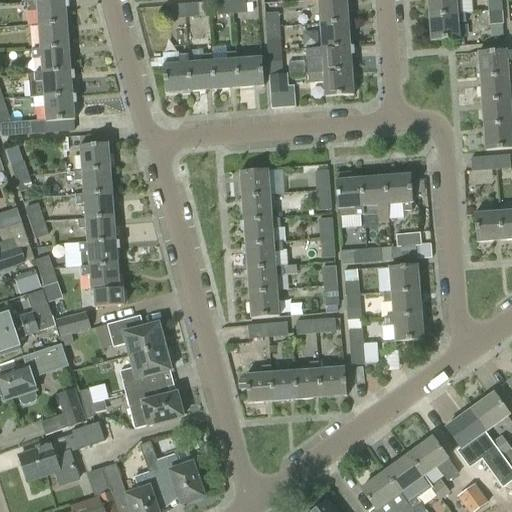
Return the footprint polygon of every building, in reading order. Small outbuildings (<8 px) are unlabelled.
[(245,0),(243,0),(233,1),(235,16),(253,14),(252,5),(246,6),(245,0)] [(342,0),(319,2),(320,26),(349,24),(347,0),(342,0)] [(428,0),(430,17),(465,15),(465,14),(458,15),(457,0),(462,0),(428,0)] [(487,0),(488,13),(502,12),(501,0),(487,0)] [(38,11),(39,27),(67,25),(66,1),(29,4),(30,12),(38,11)] [(235,16),(233,1),(218,2),(219,17),(235,16)] [(198,4),(183,5),(185,19),(199,18),(198,4)] [(185,19),(183,5),(170,6),(171,20),(185,19)] [(502,12),(488,13),(489,27),(503,26),(502,12)] [(264,15),(265,30),(279,29),(278,14),(264,15)] [(465,15),(430,17),(432,42),(460,40),(459,24),(465,24),(465,15)] [(320,26),(322,48),(322,50),(351,48),(349,24),(320,26)] [(39,27),(41,51),(69,49),(67,25),(39,27)] [(265,30),(266,54),(281,53),(279,29),(265,30)] [(306,50),(308,75),(353,72),(351,48),(322,50),(322,48),(306,50)] [(41,60),(43,75),(71,72),(69,49),(41,51),(31,51),(32,60),(41,60)] [(511,52),(480,55),(481,79),(511,77),(511,76),(509,77),(508,62),(511,62),(511,52)] [(266,54),(268,78),(283,77),(281,53),(266,54)] [(228,62),(213,63),(215,92),(240,90),(238,62),(236,62),(235,54),(227,54),(228,62)] [(190,94),(187,56),(179,57),(179,66),(163,67),(165,96),(190,94)] [(188,56),(187,56),(190,94),(215,92),(213,63),(212,64),(211,56),(203,56),(203,64),(188,65),(188,56)] [(263,60),(238,62),(240,90),(265,88),(263,60)] [(44,98),(44,99),(73,96),(71,72),(43,75),(28,76),(30,99),(44,98)] [(353,72),(308,75),(309,85),(325,84),(326,99),(355,97),(353,72)] [(284,89),(283,77),(268,78),(271,111),(297,109),(295,88),(284,89)] [(511,77),(481,79),(483,103),(511,101),(511,100),(511,101),(510,86),(511,85),(511,77)] [(73,96),(44,99),(46,124),(75,122),(73,96)] [(4,101),(0,102),(0,130),(12,126),(4,101)] [(511,101),(483,103),(485,128),(511,125),(511,118),(511,110),(511,109),(511,101)] [(511,125),(485,128),(486,151),(511,149),(511,125)] [(81,148),(83,172),(111,170),(109,146),(81,148)] [(6,152),(15,181),(29,176),(24,163),(23,164),(19,148),(6,152)] [(510,157),(496,158),(497,171),(511,170),(510,157)] [(497,171),(496,158),(470,160),(472,173),(497,171)] [(75,197),(112,194),(111,170),(83,172),(74,173),(75,182),(84,182),(85,196),(75,197)] [(242,174),(244,199),(271,197),(270,172),(242,174)] [(315,173),(317,194),(330,193),(329,172),(315,173)] [(340,219),(365,217),(363,181),(354,181),(354,175),(337,176),(337,183),(340,219)] [(29,176),(15,181),(20,194),(33,190),(33,189),(29,176)] [(413,177),(387,179),(389,208),(404,207),(404,214),(414,213),(413,206),(415,206),(413,177)] [(363,181),(365,217),(378,216),(379,225),(388,224),(387,208),(389,208),(387,179),(363,181)] [(330,193),(317,194),(318,212),(332,211),(330,193)] [(86,206),(87,220),(114,218),(112,194),(75,197),(76,207),(86,206)] [(244,199),(245,223),(279,220),(273,220),(271,197),(244,199)] [(25,210),(31,228),(45,224),(38,205),(25,210)] [(0,231),(22,225),(17,210),(0,215),(0,231)] [(511,213),(501,214),(503,242),(511,241),(511,213)] [(503,242),(501,214),(476,216),(478,244),(503,242)] [(87,229),(89,244),(116,242),(114,218),(87,220),(78,221),(78,229),(87,229)] [(245,223),(247,247),(275,245),(274,230),(280,229),(279,220),(245,223)] [(318,221),(320,241),(334,240),(332,220),(318,221)] [(45,224),(31,228),(36,241),(49,237),(45,224)] [(22,225),(0,231),(0,237),(2,244),(0,244),(0,273),(35,262),(22,225)] [(401,235),(403,246),(426,244),(424,233),(401,235)] [(334,240),(320,241),(322,260),(336,259),(334,240)] [(79,245),(81,270),(118,267),(116,242),(89,244),(79,245)] [(247,247),(249,270),(277,268),(276,253),(282,253),(282,244),(275,245),(247,247)] [(415,247),(401,248),(402,262),(417,261),(415,247)] [(381,250),(367,251),(368,265),(382,264),(381,250)] [(368,265),(367,251),(353,252),(354,266),(368,265)] [(35,263),(39,276),(51,272),(47,259),(35,263)] [(118,267),(81,270),(81,278),(91,277),(92,294),(94,294),(96,310),(124,308),(123,291),(120,291),(118,267)] [(390,269),(392,294),(421,292),(419,267),(390,269)] [(249,270),(250,294),(278,292),(277,277),(283,277),(283,268),(277,268),(249,270)] [(322,269),(324,288),(338,287),(336,268),(322,269)] [(51,272),(39,276),(43,289),(55,285),(51,272)] [(41,288),(38,277),(16,284),(20,295),(41,288)] [(345,284),(346,298),(360,297),(359,283),(345,284)] [(338,287),(324,288),(325,308),(339,307),(338,287)] [(278,292),(250,294),(252,319),(280,317),(278,292)] [(384,319),(385,320),(423,317),(421,292),(392,294),(392,295),(384,295),(384,304),(393,303),(394,318),(384,319)] [(360,297),(346,298),(347,312),(361,311),(360,297)] [(0,336),(52,319),(47,304),(31,309),(33,315),(12,322),(9,312),(0,314),(0,336)] [(55,322),(60,340),(71,337),(71,336),(91,330),(86,314),(55,322)] [(423,317),(385,320),(385,328),(394,328),(396,344),(425,342),(423,317)] [(52,319),(0,336),(0,358),(21,351),(18,341),(55,329),(52,319)] [(335,320),(315,322),(316,335),(336,334),(335,320)] [(127,346),(130,358),(165,349),(158,326),(133,332),(130,321),(107,327),(113,350),(127,346)] [(316,335),(315,322),(296,323),(297,337),(316,335)] [(287,324),(269,325),(270,339),(288,338),(287,324)] [(270,339),(269,325),(248,327),(249,341),(270,339)] [(349,332),(350,347),(364,346),(362,331),(349,332)] [(71,337),(60,340),(63,349),(73,346),(71,337)] [(370,363),(384,363),(383,342),(369,343),(370,363)] [(36,397),(34,393),(37,392),(33,382),(32,378),(46,373),(68,366),(61,346),(40,353),(30,356),(33,364),(15,370),(15,371),(0,376),(0,388),(0,390),(0,397),(0,398),(4,399),(5,403),(19,398),(20,403),(24,407),(36,403),(36,397)] [(350,347),(351,367),(365,366),(364,346),(350,347)] [(119,374),(125,396),(149,390),(146,379),(171,372),(165,349),(130,358),(133,370),(119,374)] [(310,373),(296,374),(298,402),(321,400),(319,372),(318,372),(318,364),(309,364),(310,373)] [(274,403),(272,376),(271,376),(270,368),(261,368),(262,376),(245,378),(247,405),(274,403)] [(344,370),(319,372),(321,400),(346,398),(344,370)] [(296,374),(272,376),(274,403),(298,402),(296,374)] [(94,387),(96,403),(112,400),(110,385),(94,387)] [(135,432),(148,428),(183,418),(177,395),(176,395),(152,401),(149,390),(125,396),(131,419),(135,432)] [(74,391),(56,397),(63,416),(40,424),(45,438),(86,423),(74,391)] [(79,393),(83,408),(92,405),(89,394),(86,391),(79,393)] [(494,395),(469,413),(484,434),(509,416),(494,395)] [(92,405),(83,408),(86,421),(93,419),(95,415),(107,412),(104,402),(92,405)] [(484,434),(469,413),(446,430),(461,451),(484,434)] [(38,452),(20,458),(28,483),(55,474),(60,489),(80,482),(71,452),(78,450),(97,448),(94,425),(71,432),(73,437),(37,449),(38,452)] [(511,452),(501,437),(492,444),(508,466),(511,463),(511,452)] [(433,439),(408,457),(430,488),(431,487),(424,478),(437,469),(447,483),(459,475),(433,439)] [(153,463),(156,471),(161,486),(173,482),(181,507),(204,499),(192,465),(180,469),(176,456),(153,463)] [(413,511),(426,511),(417,500),(432,490),(430,488),(408,457),(385,473),(401,495),(412,510),(408,505),(413,511)] [(110,488),(118,511),(131,511),(126,497),(116,466),(103,470),(99,458),(79,465),(83,477),(101,471),(107,489),(110,488)] [(131,511),(157,511),(153,498),(164,494),(161,486),(156,471),(134,479),(138,492),(126,497),(131,511)] [(376,511),(401,495),(385,473),(361,491),(376,511)] [(486,486),(496,501),(508,493),(498,478),(486,486)] [(440,481),(431,487),(430,488),(432,490),(440,501),(450,494),(440,481)] [(457,498),(467,511),(476,511),(488,504),(475,485),(457,498)] [(117,511),(111,493),(98,498),(102,511),(117,511)]
